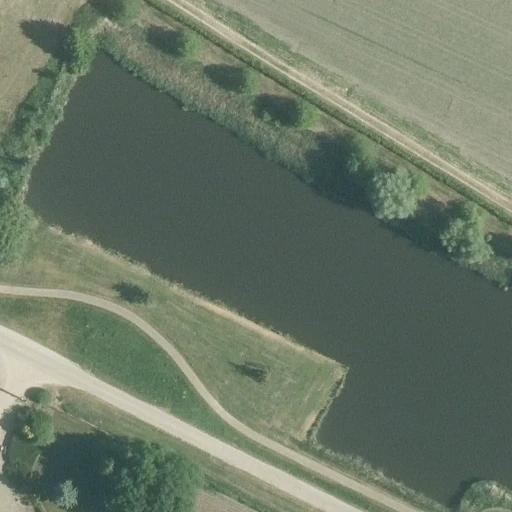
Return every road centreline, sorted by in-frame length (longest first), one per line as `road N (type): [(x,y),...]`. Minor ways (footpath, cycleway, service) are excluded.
road 1 (track): [(184,0),(511,205)]
road 2 (unclassified): [(334,511),(0,342)]
